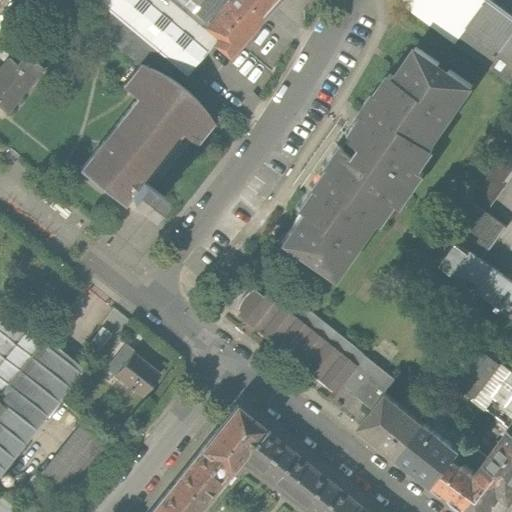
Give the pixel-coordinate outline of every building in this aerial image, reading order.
[(185,77),(209,48),(219,37),(174,0),(92,0),(104,9),(174,68),(185,77)] [(174,0),(219,37),(209,48),(227,63),(278,0),(174,0)] [(511,16),(488,0),(393,0),(455,45),(511,86),(511,16)] [(165,78),(174,68),(104,9),(88,28),(136,68),(138,66),(153,72),(165,78)] [(301,214),(280,245),(337,284),(379,224),(383,227),(399,205),(403,208),(425,176),(420,173),(435,151),(432,149),(475,87),(417,46),(395,77),(390,74),(376,94),(374,93),(359,113),(358,113),(343,134),(362,147),(354,159),(335,146),(321,167),(322,168),(308,189),(309,190),(295,210),(301,214)] [(0,110),(2,109),(4,111),(39,69),(23,56),(15,67),(7,60),(0,68),(0,110)] [(136,68),(120,87),(135,100),(78,170),(142,226),(157,208),(144,197),(188,140),(194,145),(212,124),(201,110),(190,97),(174,85),(165,78),(153,72),(138,66),(136,68)] [(511,161),(499,151),(465,195),(486,211),(511,176),(511,161)] [(506,226),(486,211),(465,195),(440,228),(455,239),(482,259),(506,226)] [(437,263),(511,319),(511,281),(482,259),(455,239),(437,263)] [(339,386),(372,411),(385,393),(395,380),(271,286),(261,299),(352,368),(339,386)] [(332,394),(339,386),(352,368),(261,299),(241,325),(332,394)] [(0,476),(85,369),(45,337),(42,342),(0,308),(0,476)] [(454,387),(510,429),(511,425),(511,371),(482,349),(454,387)] [(163,378),(136,356),(118,379),(146,400),(163,378)] [(359,428),(396,456),(423,421),(385,393),(372,411),(359,428)] [(236,406),(197,456),(226,479),(242,458),(265,429),(236,406)] [(460,450),(423,421),(396,456),(434,484),(451,462),(460,450)] [(242,458),(301,504),(323,475),(265,429),(242,458)] [(511,430),(510,429),(489,456),(511,474),(511,430)] [(42,483),(24,505),(32,511),(57,511),(66,502),(72,507),(113,456),(81,430),(39,481),(42,483)] [(197,456),(158,505),(166,511),(199,511),(226,479),(197,456)] [(509,501),(511,497),(511,474),(489,456),(473,478),(451,462),(434,484),(470,511),(489,511),(502,495),(509,501)] [(370,511),(323,475),(301,504),(310,511),(370,511)]
